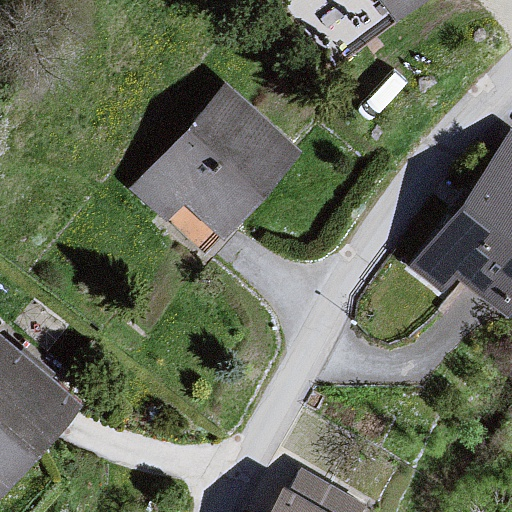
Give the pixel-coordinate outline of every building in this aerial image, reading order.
[(366,0),(381,20),(408,0),(366,0)] [(211,89),(124,188),(197,250),(286,149),(211,89)] [(408,259),(490,313),(511,283),(511,147),(499,137),(408,259)] [(0,350),(0,477),(64,403),(0,350)] [(353,511),(281,474),(257,511),(353,511)]
